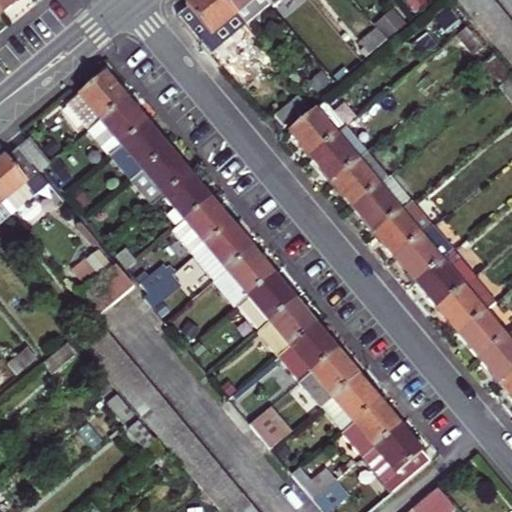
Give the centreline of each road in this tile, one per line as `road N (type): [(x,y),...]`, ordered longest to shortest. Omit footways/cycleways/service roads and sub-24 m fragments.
road 1 (residential): [(511,460),(125,0)]
road 2 (tertiary): [(124,0),(0,103)]
